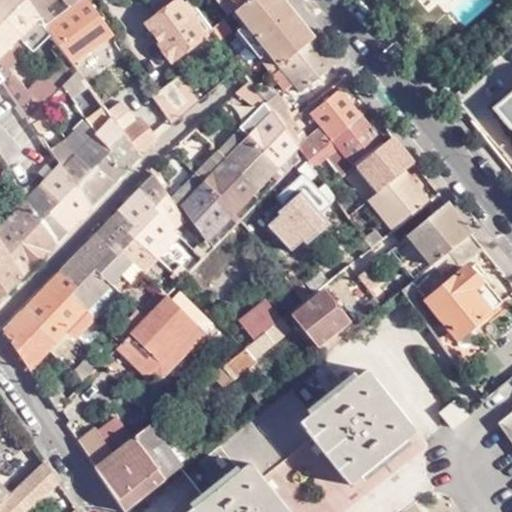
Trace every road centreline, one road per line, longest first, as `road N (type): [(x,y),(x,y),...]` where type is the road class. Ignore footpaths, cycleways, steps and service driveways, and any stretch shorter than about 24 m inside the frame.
road 1 (residential): [(236,74),(0,320)]
road 2 (residential): [(511,229),(324,0)]
road 3 (residential): [(103,511),(0,357)]
